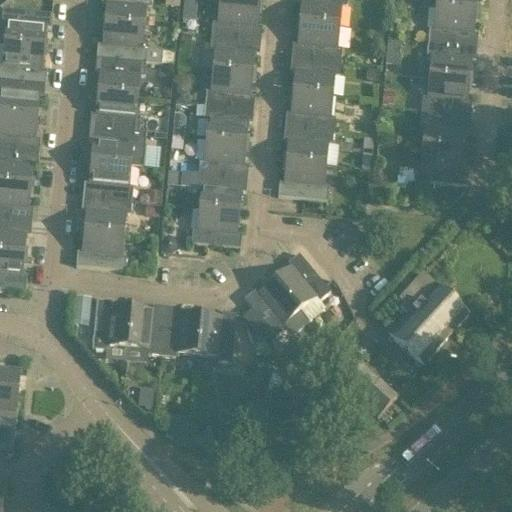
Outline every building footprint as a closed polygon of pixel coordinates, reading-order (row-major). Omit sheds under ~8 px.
[(106,6),(104,27),(144,31),(146,10),(151,11),(151,0),(101,0),(101,6),(106,6)] [(219,0),(219,5),(259,9),(259,0),(219,0)] [(301,6),(299,27),(339,30),(341,9),(346,10),(346,0),(296,0),(296,5),(301,6)] [(436,0),(435,11),(475,15),(476,0),(436,0)] [(257,30),(259,9),(219,5),(217,26),(212,25),(211,39),(260,44),(262,30),(257,30)] [(475,15),(435,11),(433,32),(429,32),(427,45),(477,50),(478,36),(473,36),(475,15)] [(4,48),(44,52),(46,31),(50,31),(52,17),(2,12),(1,26),(6,27),(4,48)] [(144,31),(104,27),(102,48),(97,48),(96,61),(145,66),(161,68),(163,52),(147,50),(146,52),(142,52),(144,31)] [(339,30),(299,27),(297,47),(292,47),(291,61),(340,65),(342,52),(337,51),(339,30)] [(190,37),(181,36),(180,48),(188,49),(190,37)] [(260,44),(211,39),(210,53),(214,53),(212,74),(252,78),(254,57),(259,58),(260,44)] [(431,60),(429,81),(468,84),(470,64),(475,64),(477,50),(427,45),(426,59),(431,60)] [(0,82),(45,87),(46,73),(41,73),(44,52),(4,48),(2,69),(0,68),(0,82)] [(99,76),(97,96),(137,100),(139,79),(144,80),(145,66),(96,61),(94,75),(99,76)] [(294,75),(292,96),(332,100),(334,79),(339,79),(340,65),(291,61),(290,74),(294,75)] [(368,69),(367,82),(379,83),(380,71),(368,69)] [(250,99),(252,78),(212,74),(210,95),(205,95),(204,108),(253,113),(255,99),(250,99)] [(468,84),(429,81),(427,101),(422,101),(421,115),(470,119),(471,106),(466,105),(468,84)] [(0,117),(37,121),(39,100),(44,100),(45,87),(0,82),(0,117)] [(185,107),(186,98),(183,94),(175,94),(174,105),(185,107)] [(394,96),(383,95),(382,107),(393,108),(394,96)] [(137,100),(97,96),(95,117),(90,117),(89,131),(138,135),(140,122),(135,121),(137,100)] [(332,100),(292,96),(290,117),(285,116),(284,130),(333,135),(335,121),(330,121),(332,100)] [(253,113),(204,108),(203,122),(208,123),(205,143),(245,147),(247,126),(252,127),(253,113)] [(424,129),(422,150),(462,154),(464,133),(469,133),(470,119),(421,115),(419,128),(424,129)] [(0,152),(38,156),(40,142),(35,142),(37,121),(0,117),(0,152)] [(284,130),(283,144),(288,144),(286,165),(325,169),(335,170),(337,149),(332,148),(333,135),(284,130)] [(89,131),(88,144),(92,145),(90,166),(130,170),(142,171),(145,136),(138,135),(89,131)] [(243,168),(245,147),(205,143),(203,164),(199,164),(197,177),(197,178),(247,182),(248,169),(243,168)] [(462,154),(422,150),(420,171),(415,170),(414,184),(463,189),(464,175),(460,174),(462,154)] [(0,187),(30,190),(32,169),(37,170),(38,156),(0,152),(0,187)] [(361,170),(369,171),(371,156),(362,155),(361,170)] [(325,169),(286,165),(284,186),(279,185),(277,200),(327,205),(328,190),(323,190),(325,169)] [(130,170),(90,166),(88,187),(84,186),(82,200),(132,205),(133,191),(128,190),(130,170)] [(170,174),(169,189),(180,190),(181,175),(170,174)] [(181,175),(180,190),(201,192),(199,213),(239,217),(241,196),(245,196),(247,182),(197,178),(197,177),(181,175)] [(0,222),(32,225),(33,212),(28,211),(30,190),(0,187),(0,222)] [(450,190),(438,202),(448,211),(459,199),(450,190)] [(159,193),(147,192),(146,205),(158,206),(159,193)] [(86,214),(84,235),(123,239),(125,218),(130,218),(132,205),(82,200),(81,214),(86,214)] [(145,217),(156,218),(158,207),(146,206),(145,217)] [(236,238),(239,217),(199,213),(197,234),(192,233),(190,248),(240,252),(241,238),(236,238)] [(0,257),(23,259),(25,239),(30,239),(32,225),(0,222),(0,257)] [(75,270),(125,274),(126,260),(121,260),(123,239),(84,235),(82,256),(77,255),(75,270)] [(177,246),(173,242),(167,241),(162,245),(162,251),(165,255),(171,256),(176,252),(177,246)] [(23,259),(0,257),(0,292),(25,295),(26,281),(21,280),(23,259)] [(274,284),(300,314),(316,301),(319,305),(330,296),(298,257),(287,267),(290,270),(274,284)] [(408,318),(389,338),(422,368),(468,318),(423,276),(399,302),(404,306),(399,310),(408,318)] [(282,329),(300,314),(274,284),(257,298),(254,294),(244,302),(275,341),(285,332),(282,329)] [(89,325),(91,301),(73,300),(71,328),(80,329),(81,324),(89,325)] [(127,351),(131,312),(110,310),(111,305),(96,303),(91,353),(106,354),(106,349),(127,351)] [(131,312),(127,351),(148,353),(148,358),(161,360),(166,310),(152,309),(152,314),(131,312)] [(166,310),(161,360),(175,361),(175,356),(196,358),(200,319),(179,317),(180,312),(166,310)] [(200,319),(196,358),(217,360),(217,365),(231,366),(236,317),(222,316),(221,321),(200,319)] [(253,349),(256,358),(268,355),(265,346),(253,349)] [(377,421),(383,414),(396,400),(360,368),(341,388),(377,421)] [(0,414),(15,416),(20,374),(0,371),(0,414)] [(140,395),(139,408),(152,409),(153,396),(140,395)] [(11,459),(15,416),(0,414),(0,456),(7,458),(6,458),(11,459)] [(167,442),(185,443),(186,418),(168,418),(167,442)] [(215,440),(226,439),(225,425),(213,426),(215,440)]
